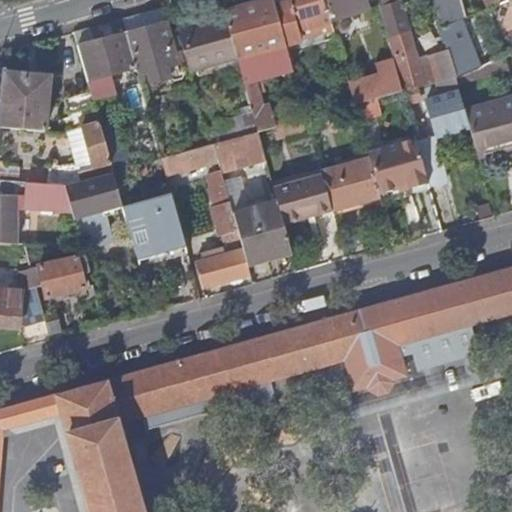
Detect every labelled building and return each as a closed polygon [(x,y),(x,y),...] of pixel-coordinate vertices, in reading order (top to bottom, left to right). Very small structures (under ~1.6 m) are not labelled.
[(276,7),(273,0),(269,0),(224,12),(227,19),(238,59),(258,133),(274,129),(269,109),(262,107),(259,96),(265,94),(262,81),(294,72),(287,46),(276,7)] [(325,0),(290,0),(291,3),(276,7),(287,46),(335,33),(332,22),(331,19),(325,0)] [(325,0),(331,19),(367,9),(364,0),(325,0)] [(405,91),(425,85),(426,87),(455,79),(449,53),(433,57),(419,61),(410,32),(400,4),(398,0),(380,0),(382,5),(379,6),(388,38),(390,38),(405,91)] [(434,0),(442,29),(461,21),(466,19),(460,0),(434,0)] [(189,72),(238,59),(227,19),(178,32),(189,72)] [(458,73),(477,64),(461,21),(442,29),(442,30),(445,41),(458,73)] [(151,83),(170,78),(174,81),(182,79),(184,74),(182,68),(177,69),(173,53),(178,52),(176,45),(171,46),(165,24),(127,34),(137,69),(138,75),(148,72),(151,83)] [(101,79),(137,69),(127,34),(79,47),(92,93),(92,95),(104,92),(101,79)] [(458,86),(509,72),(505,56),(479,68),(460,76),(455,79),(458,86)] [(385,98),(404,93),(395,60),(376,65),(380,78),(385,98)] [(460,76),(479,68),(477,64),(458,73),(460,76)] [(1,127),(46,131),(50,77),(5,73),(1,127)] [(371,102),(385,98),(380,78),(350,86),(355,106),(371,102)] [(418,144),(467,131),(455,87),(458,86),(455,79),(426,87),(404,93),(408,108),(417,140),(418,144)] [(82,127),(100,122),(92,95),(92,93),(65,100),(73,129),(82,127)] [(510,149),(511,148),(511,99),(465,112),(477,152),(508,142),(510,149)] [(371,102),(355,106),(360,122),(375,118),(371,102)] [(277,140),(310,130),(307,120),(302,121),(287,126),(274,129),(277,140)] [(112,173),(114,173),(100,122),(82,127),(85,140),(88,149),(93,168),(78,173),(76,165),(50,167),(47,184),(66,186),(112,173)] [(222,174),(266,161),(258,133),(214,146),(219,162),(221,171),(222,174)] [(82,151),(88,149),(85,140),(79,141),(82,151)] [(417,140),(368,153),(370,161),(370,162),(380,195),(408,187),(409,190),(429,185),(418,144),(417,140)] [(478,158),(510,149),(508,142),(477,152),(478,158)] [(189,170),(219,162),(214,146),(210,147),(162,160),(167,176),(182,172),(184,178),(190,176),(189,170)] [(332,211),(380,198),(380,195),(370,162),(322,174),(323,177),(332,211)] [(223,196),(227,195),(222,174),(221,171),(208,175),(213,194),(221,191),(223,196)] [(105,212),(122,207),(112,173),(66,186),(73,214),(75,221),(105,212)] [(323,177),(274,190),(278,203),(283,224),(332,211),(323,177)] [(24,209),(73,214),(66,186),(47,184),(0,180),(0,242),(17,244),(17,196),(25,197),(24,209)] [(429,185),(409,190),(411,196),(430,190),(429,185)] [(186,245),(172,197),(124,210),(138,258),(186,245)] [(220,236),(237,231),(233,215),(230,203),(213,208),(220,236)] [(252,283),(296,270),(287,237),(285,231),(283,224),(278,203),(233,215),(237,231),(241,244),(250,275),(252,283)] [(83,250),(113,242),(105,212),(75,221),(83,250)] [(202,287),(250,275),(241,244),(236,246),(237,252),(195,263),(202,287)] [(29,261),(37,262),(38,255),(53,256),(53,248),(25,245),(29,261)] [(86,288),(93,286),(85,255),(77,257),(86,288)] [(68,293),(86,288),(77,257),(62,261),(61,256),(53,259),(55,264),(39,268),(48,299),(62,295),(68,293)] [(473,324),(511,313),(511,272),(0,413),(0,441),(1,427),(10,426),(63,411),(90,511),(142,511),(123,440),(138,450),(153,452),(151,445),(136,429),(122,433),(118,422),(347,359),(356,389),(370,385),(371,390),(380,393),(388,391),(392,384),(391,379),(406,375),(397,345),(411,341),(415,355),(409,356),(414,373),(482,355),(473,324)] [(0,325),(18,327),(21,289),(0,288),(0,325)]
